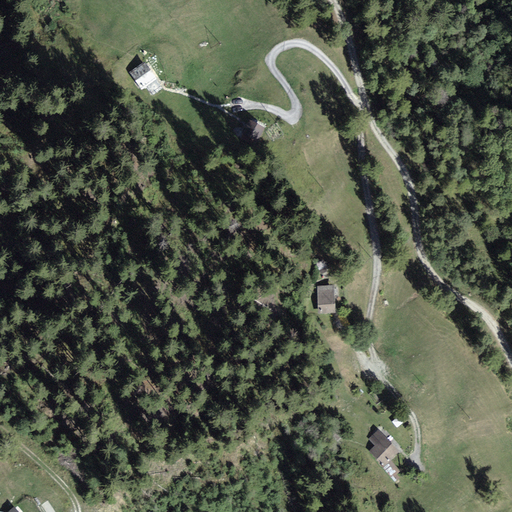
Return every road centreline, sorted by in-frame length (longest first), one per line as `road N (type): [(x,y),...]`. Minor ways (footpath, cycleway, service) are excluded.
road 1 (track): [(367,105),(360,141),(375,248),(371,345),(384,382),(413,417),(416,462)]
road 2 (track): [(365,101),(356,101),(313,50),(292,42),(272,60),(293,99),(292,115),(245,104)]
